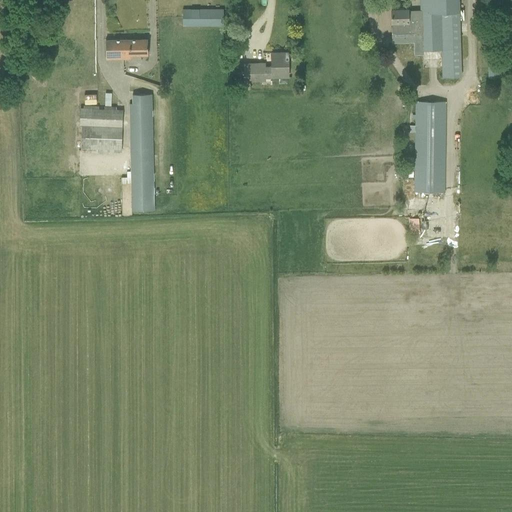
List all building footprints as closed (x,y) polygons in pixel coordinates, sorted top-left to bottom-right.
[(441,50),(443,78),(461,77),(458,0),(420,0),(420,10),(407,10),(407,9),(391,9),(392,33),(419,32),(420,51),(441,50)] [(182,26),(223,26),(223,9),(183,9),(182,26)] [(106,50),(106,60),(131,59),(131,56),(147,56),(147,49),(147,39),(105,40),(106,50)] [(244,64),(244,81),(264,80),(264,77),(288,77),(287,52),(271,53),(271,67),(264,67),(264,64),(244,64)] [(129,103),(132,210),(154,210),(151,94),(132,94),(132,103),(129,103)] [(415,133),(414,178),(414,191),(445,192),(446,102),(416,102),(415,114),(412,114),(411,120),(415,120),(415,125),(410,125),(409,133),(415,133)] [(81,170),(124,171),(125,152),(122,152),(123,110),(117,109),(117,107),(85,106),(85,108),(80,108),(80,126),(82,126),(81,170)] [(484,202),(463,202),(462,220),(483,221),(484,202)] [(490,236),(490,227),(478,227),(478,236),(490,236)]
